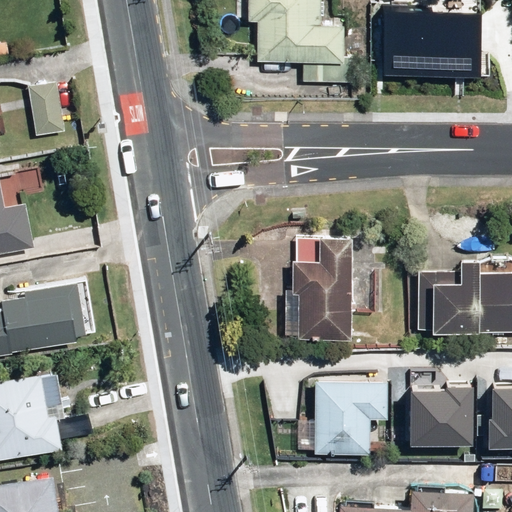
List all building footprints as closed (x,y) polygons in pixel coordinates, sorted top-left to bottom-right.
[(305,78),(356,78),(356,51),(350,51),(350,19),(326,19),(326,0),(252,0),(252,17),(261,17),(260,56),(305,57),(305,78)] [(30,81),(38,132),(67,127),(59,77),(30,81)] [(0,250),(38,243),(29,196),(8,200),(1,163),(0,163),(0,250)] [(302,334),(356,335),(358,231),(298,230),(297,284),(290,284),(289,330),(303,330),(302,334)] [(421,326),(511,327),(511,267),(485,268),(484,255),(468,255),(468,266),(421,266),(421,326)] [(0,351),(71,337),(61,291),(0,302),(0,351)] [(406,381),(444,381),(444,361),(407,360),(406,381)] [(0,456),(66,444),(59,407),(52,409),(51,400),(67,397),(63,367),(46,369),(46,366),(0,374),(0,456)] [(318,449),(374,451),(375,413),(391,414),(392,378),(320,376),(318,449)] [(456,443),(469,444),(470,430),(457,429),(456,443)] [(0,478),(0,511),(86,511),(87,511),(83,511),(64,511),(58,470),(0,478)] [(343,511),(477,511),(479,487),(419,484),(418,502),(345,498),(343,511)]
